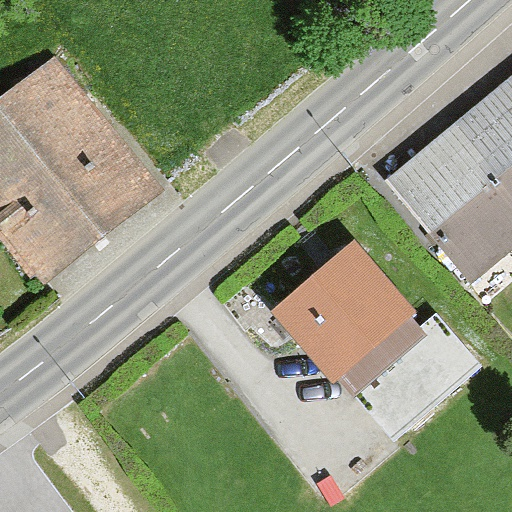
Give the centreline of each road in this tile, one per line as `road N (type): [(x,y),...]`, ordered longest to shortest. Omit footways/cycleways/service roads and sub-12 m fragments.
road 1 (tertiary): [(0,399),(474,0)]
road 2 (track): [(19,385),(112,511)]
